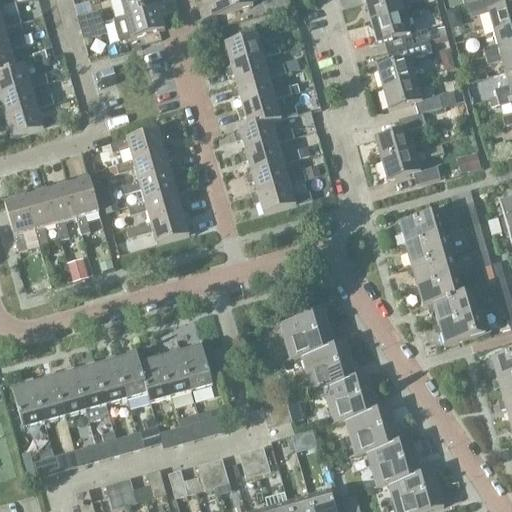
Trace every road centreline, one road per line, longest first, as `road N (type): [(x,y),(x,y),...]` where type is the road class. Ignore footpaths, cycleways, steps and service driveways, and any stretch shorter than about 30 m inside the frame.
road 1 (residential): [(504,509),(326,254)]
road 2 (residential): [(238,275),(181,56),(192,28),(184,0)]
road 3 (residential): [(326,254),(359,206),(338,130),(357,109),(326,0)]
road 4 (residential): [(238,275),(35,332),(0,322)]
road 5 (residential): [(0,167),(98,138),(58,0)]
